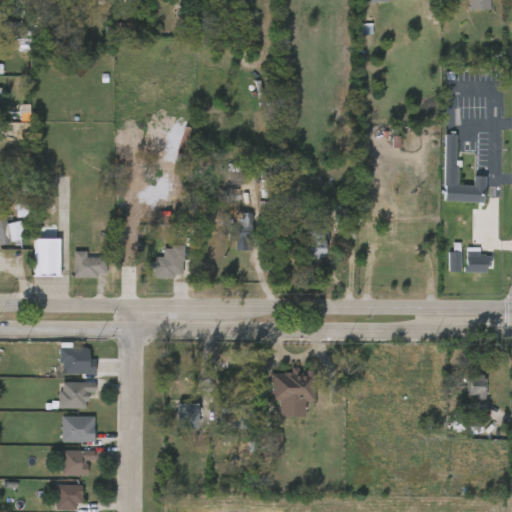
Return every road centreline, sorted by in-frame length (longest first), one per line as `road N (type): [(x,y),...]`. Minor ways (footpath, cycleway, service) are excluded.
road 1 (secondary): [(0,330),(511,331)]
road 2 (secondary): [(511,307),(0,307)]
road 3 (residential): [(132,307),(128,511)]
